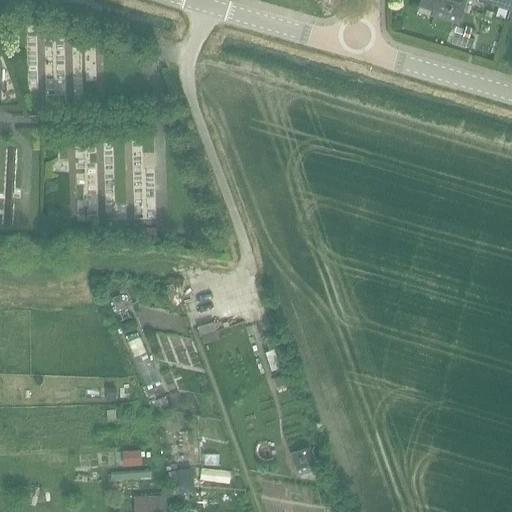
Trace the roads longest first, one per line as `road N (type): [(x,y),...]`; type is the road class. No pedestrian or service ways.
road 1 (unclassified): [(356,49),(178,0)]
road 2 (unclassified): [(511,95),(356,49)]
